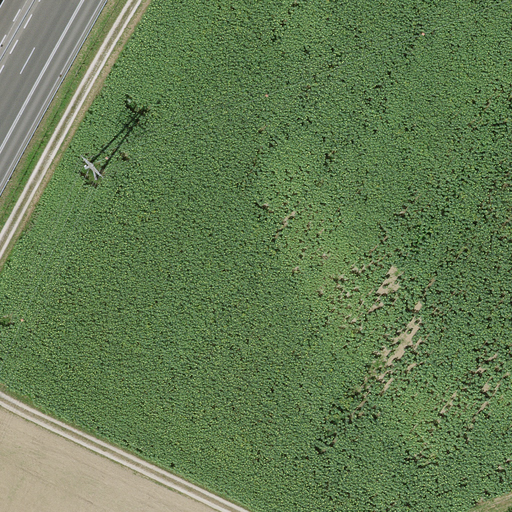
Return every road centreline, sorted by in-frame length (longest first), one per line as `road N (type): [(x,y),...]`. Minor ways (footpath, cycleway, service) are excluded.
road 1 (track): [(136,0),(0,249)]
road 2 (track): [(0,397),(237,511)]
road 3 (motorway): [(0,188),(102,0)]
road 4 (motorway): [(0,112),(61,0)]
